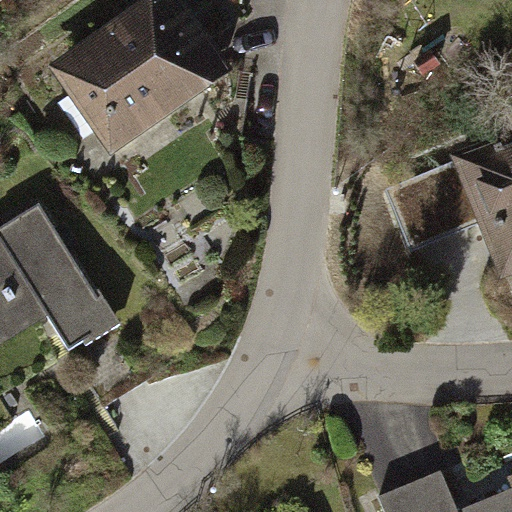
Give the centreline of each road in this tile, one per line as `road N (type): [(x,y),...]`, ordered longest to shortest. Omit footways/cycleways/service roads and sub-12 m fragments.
road 1 (residential): [(323,0),(281,340)]
road 2 (residential): [(281,340),(385,368),(511,369)]
road 3 (residential): [(281,340),(249,400),(211,446),(136,511)]
